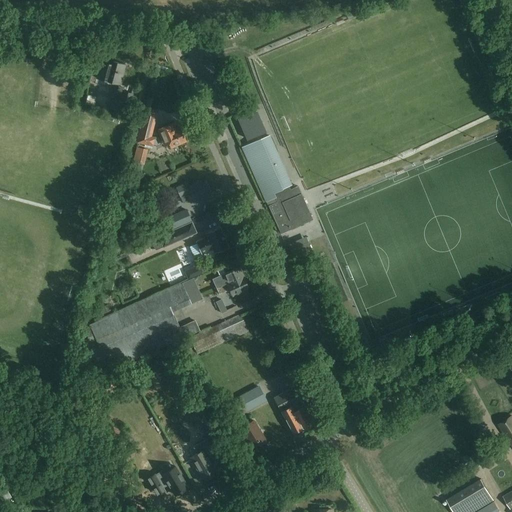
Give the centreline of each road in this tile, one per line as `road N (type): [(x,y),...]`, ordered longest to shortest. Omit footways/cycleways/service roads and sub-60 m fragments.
road 1 (unclassified): [(338,430),(166,41),(132,26),(0,17)]
road 2 (tertiary): [(338,430),(511,336)]
road 3 (tertiary): [(201,511),(323,439)]
